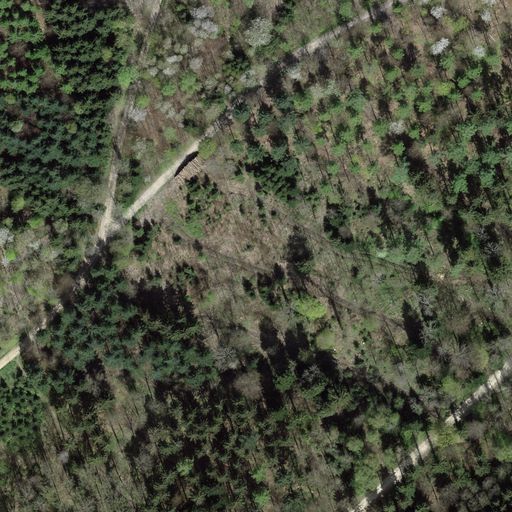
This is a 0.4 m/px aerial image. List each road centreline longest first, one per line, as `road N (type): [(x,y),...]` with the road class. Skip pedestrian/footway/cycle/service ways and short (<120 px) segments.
road 1 (motorway): [(0,266),(190,151),(393,0)]
road 2 (track): [(412,0),(263,88),(199,140),(99,243)]
road 3 (motorway): [(268,0),(0,165)]
road 4 (track): [(99,243),(159,0)]
road 5 (track): [(356,511),(511,375)]
road 6 (track): [(99,243),(74,287),(0,366)]
